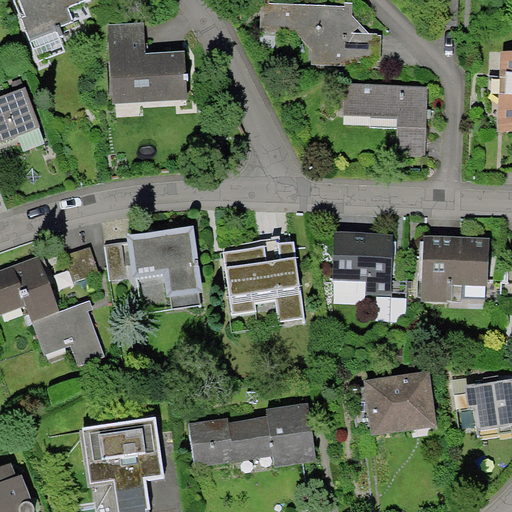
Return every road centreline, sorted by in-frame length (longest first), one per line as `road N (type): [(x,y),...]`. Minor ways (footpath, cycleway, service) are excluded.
road 1 (residential): [(293,199),(158,199),(80,212),(0,241)]
road 2 (residential): [(293,199),(196,0)]
road 3 (residential): [(511,212),(293,199)]
